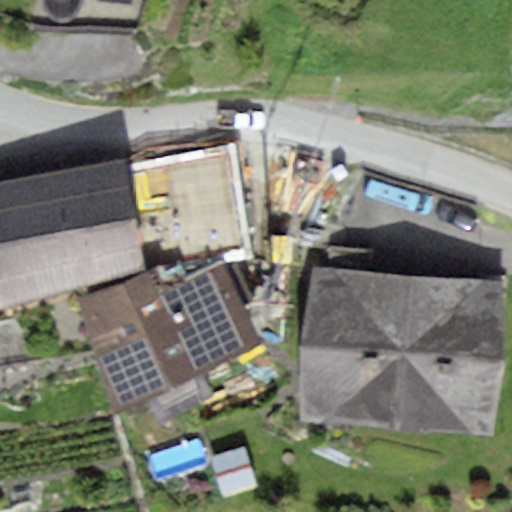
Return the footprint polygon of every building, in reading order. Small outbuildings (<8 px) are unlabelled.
[(235,151),(127,169),(150,265),(249,246),(235,151)] [(1,208),(127,184),(122,160),(0,182),(0,307),(78,286),(72,268),(13,282),(1,208)] [(127,184),(1,208),(13,282),(72,268),(78,286),(145,267),(127,184)] [(326,266),(315,265),(302,343),(302,420),(491,435),(505,358),(503,280),(371,270),(373,251),(328,247),(326,266)] [(163,266),(78,296),(114,414),(260,343),(243,306),(226,267),(220,253),(163,266)] [(235,263),(226,267),(243,306),(252,302),(235,263)] [(244,449),(209,460),(222,499),(257,488),(244,449)]
